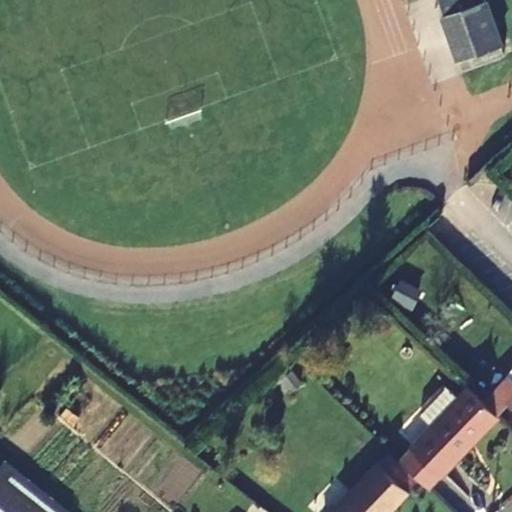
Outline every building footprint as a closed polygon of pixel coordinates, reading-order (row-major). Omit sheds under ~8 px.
[(487,0),(478,0),(445,10),(467,76),(477,72),(481,82),(511,70),(487,0)] [(401,278),(393,294),(412,304),(420,288),(401,278)] [(511,390),(490,413),(504,426),(511,417),(511,390)] [(424,425),(434,434),(461,408),(452,399),(424,425)] [(461,408),(434,434),(413,455),(443,486),(492,437),(461,408)] [(399,511),(424,488),(394,459),(340,511),(399,511)] [(0,511),(56,511),(7,472),(0,480),(0,511)]
